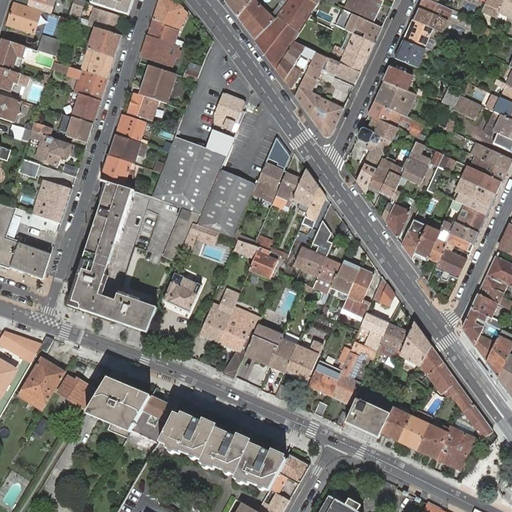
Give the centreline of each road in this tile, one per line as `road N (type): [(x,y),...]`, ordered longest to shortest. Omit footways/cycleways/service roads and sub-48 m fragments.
road 1 (residential): [(43,324),(149,0)]
road 2 (tertiary): [(43,324),(334,439)]
road 3 (secondary): [(323,173),(195,0)]
road 4 (secondary): [(437,328),(323,173)]
road 5 (residential): [(323,173),(407,0)]
road 6 (tertiary): [(334,439),(485,511)]
road 7 (residential): [(511,197),(463,304),(437,328)]
road 8 (secondary): [(511,427),(437,328)]
